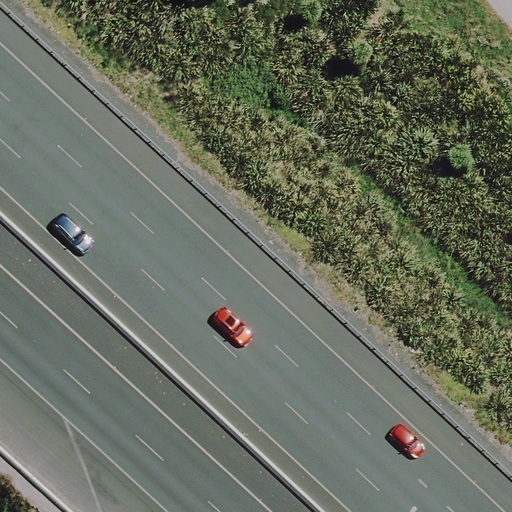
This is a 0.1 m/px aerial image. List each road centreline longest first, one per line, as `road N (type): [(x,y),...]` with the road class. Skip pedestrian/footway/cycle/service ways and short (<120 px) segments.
road 1 (motorway): [(0,142),(404,511)]
road 2 (motorway): [(223,511),(0,310)]
